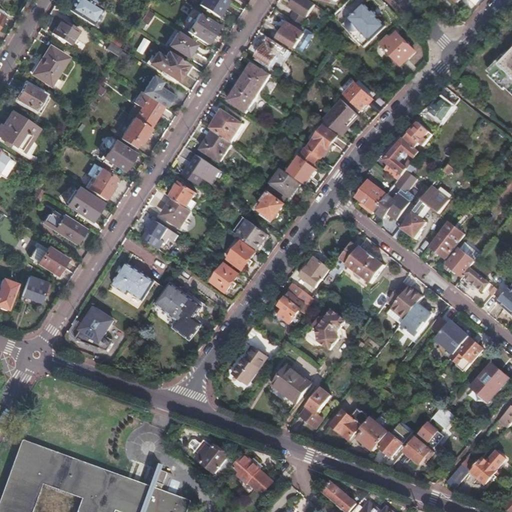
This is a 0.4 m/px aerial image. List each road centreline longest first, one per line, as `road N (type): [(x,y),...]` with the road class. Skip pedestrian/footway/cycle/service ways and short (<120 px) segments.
road 1 (residential): [(263,0),(39,347)]
road 2 (residential): [(465,511),(176,403)]
road 3 (residential): [(176,403),(328,197)]
road 4 (residential): [(328,197),(511,341)]
road 5 (residential): [(328,197),(455,54)]
road 6 (residential): [(176,403),(43,358)]
